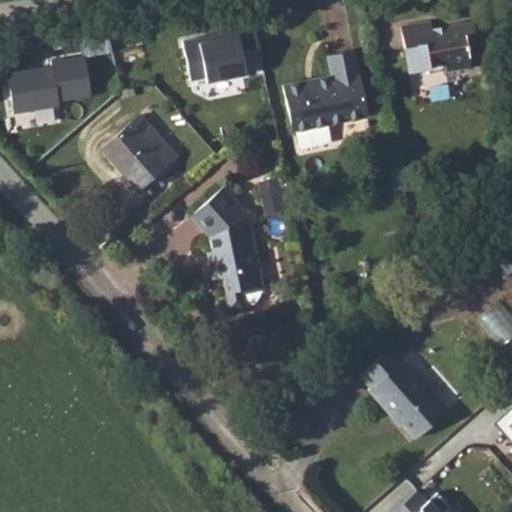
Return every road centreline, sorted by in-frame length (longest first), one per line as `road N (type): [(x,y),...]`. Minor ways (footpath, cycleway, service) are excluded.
road 1 (tertiary): [(295,511),(0,175)]
road 2 (unknown): [(285,500),(374,345),(496,290)]
